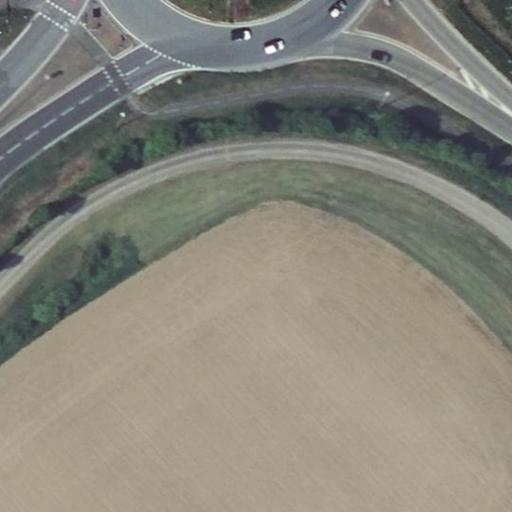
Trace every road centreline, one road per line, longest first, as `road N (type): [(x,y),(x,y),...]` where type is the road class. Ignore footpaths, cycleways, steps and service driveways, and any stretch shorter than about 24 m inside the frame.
road 1 (secondary): [(291,38),(393,57),(511,129)]
road 2 (trunk): [(0,156),(134,70),(208,47)]
road 3 (secondary): [(511,100),(411,0)]
